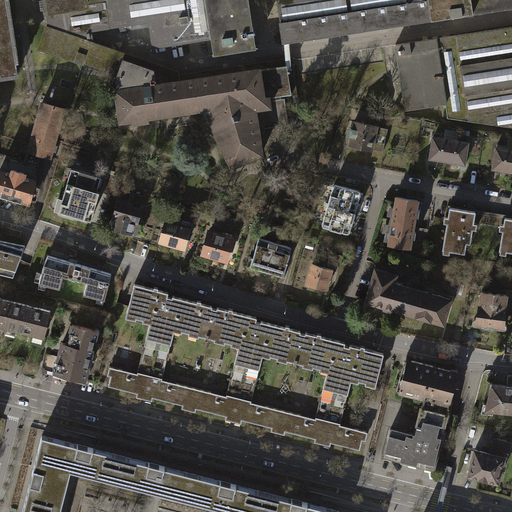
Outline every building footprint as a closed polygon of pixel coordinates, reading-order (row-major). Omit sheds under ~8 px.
[(49,36),(69,35),(91,42),(89,30),(119,25),(120,31),(130,29),(129,23),(147,21),(151,47),(210,38),(212,52),(253,45),(246,0),(42,0),(45,16),(47,27),(44,26),(36,48),(44,50),(49,36)] [(511,0),(278,0),(284,40),(392,24),(432,18),(474,12),(511,5),(511,0)] [(0,72),(15,71),(6,14),(0,14),(0,72)] [(511,25),(393,44),(403,109),(439,104),(441,117),(511,126),(511,25)] [(91,42),(69,35),(49,36),(44,50),(80,63),(81,61),(116,73),(114,76),(114,83),(136,80),(137,88),(177,82),(175,71),(91,42)] [(261,68),(177,82),(137,88),(136,80),(114,83),(115,91),(119,120),(131,118),(131,122),(146,120),(145,116),(206,107),(206,111),(211,123),(210,124),(230,166),(251,156),(259,154),(258,143),(264,142),(261,125),(255,126),(253,108),(268,106),(267,98),(290,95),(285,65),(261,68)] [(67,107),(45,101),(41,114),(31,151),(53,157),(67,107)] [(386,128),(353,121),(348,145),(381,152),(386,128)] [(466,142),(431,136),(427,158),(462,164),(466,142)] [(511,149),(494,147),(491,168),(511,171),(511,149)] [(0,194),(29,202),(37,176),(25,173),(26,169),(9,164),(8,168),(0,165),(0,194)] [(101,174),(71,166),(67,181),(97,189),(101,174)] [(97,189),(67,181),(62,197),(57,195),(53,208),(91,218),(99,190),(97,189)] [(336,184),(334,185),(333,186),(322,225),(322,226),(322,227),(346,234),(348,234),(349,232),(360,194),(360,192),(358,191),(336,184)] [(386,243),(408,246),(416,200),(394,197),(383,240),(387,241),(386,243)] [(138,208),(117,201),(109,227),(132,233),(136,222),(134,221),(138,208)] [(473,210),(448,206),(441,249),(463,252),(464,242),(468,242),(473,210)] [(502,214),(479,210),(477,223),(499,227),(502,214)] [(189,224),(165,217),(158,241),(167,243),(182,248),(189,224)] [(511,218),(502,217),(497,249),(511,251),(511,218)] [(230,237),(207,230),(200,253),(224,260),(230,237)] [(289,247),(256,237),(251,256),(258,258),(255,268),(281,276),(289,247)] [(0,240),(0,273),(12,276),(22,245),(0,240)] [(41,268),(37,283),(58,288),(61,275),(85,281),(82,294),(103,299),(109,273),(46,255),(41,268)] [(329,269),(311,263),(305,283),(323,289),(329,269)] [(401,311),(408,287),(403,286),(391,282),(394,274),(374,268),(364,300),(401,311)] [(166,292),(132,283),(124,312),(149,319),(142,345),(166,351),(173,326),(237,342),(230,371),(254,377),(261,350),(325,367),(318,394),(342,400),(349,375),(374,382),(381,352),(347,344),(347,346),(344,345),(342,344),(342,341),(304,332),(303,333),(300,333),(297,332),(298,330),(259,320),(258,322),(256,321),(253,321),(254,316),(215,307),(215,309),(212,308),(209,307),(210,305),(171,295),(170,297),(167,296),(165,295),(166,292)] [(408,287),(401,311),(442,323),(449,299),(429,293),(408,287)] [(492,293),(479,291),(474,323),(502,326),(504,294),(492,293)] [(0,326),(9,329),(16,303),(0,299),(0,326)] [(41,337),(48,311),(16,303),(9,329),(41,337)] [(94,330),(70,324),(65,344),(60,343),(57,356),(43,353),(39,369),(67,375),(82,379),(94,330)] [(406,360),(398,392),(421,397),(447,403),(454,374),(445,371),(446,370),(441,369),(406,360)] [(138,373),(111,366),(108,374),(112,375),(109,385),(137,392),(136,396),(143,397),(153,400),(154,396),(183,403),(182,407),(197,411),(198,407),(227,414),(226,418),(234,420),(242,422),(243,419),(272,426),(271,430),(285,434),(286,429),(317,437),(316,441),(324,443),(332,445),(333,441),(361,448),(363,439),(367,440),(369,431),(342,424),(342,422),(317,416),(317,418),(252,402),(253,400),(228,393),(227,395),(163,379),(163,377),(139,371),(138,373)] [(511,385),(497,384),(490,383),(483,410),(511,412),(511,385)] [(412,435),(388,429),(382,454),(393,457),(418,463),(431,466),(447,403),(421,397),(412,435)] [(40,435),(19,511),(57,511),(68,470),(235,511),(337,511),(337,510),(307,503),(234,484),(158,465),(86,446),(40,435)] [(491,438),(488,452),(503,456),(504,451),(507,452),(509,443),(491,438)] [(488,452),(473,449),(471,458),(467,472),(468,473),(469,474),(496,481),(503,456),(488,452)]
